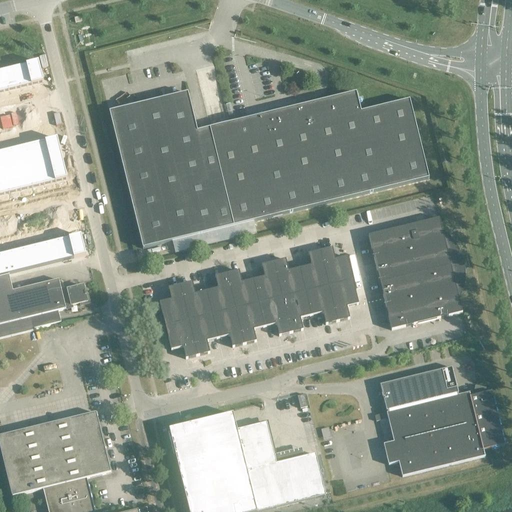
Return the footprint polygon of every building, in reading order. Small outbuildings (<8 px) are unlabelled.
[(38,62),(27,65),(32,86),(43,83),(38,62)] [(27,65),(15,68),(20,88),(32,86),(27,65)] [(15,68),(4,71),(9,91),(20,88),(15,68)] [(4,71),(0,71),(0,93),(9,91),(4,71)] [(197,132),(188,93),(109,113),(143,250),(429,180),(409,101),(361,113),(356,94),(295,108),(295,109),(290,111),(290,110),(209,129),(197,132)] [(57,139),(46,142),(51,162),(62,159),(57,139)] [(46,142),(34,145),(39,165),(51,162),(46,142)] [(34,145),(22,148),(27,168),(39,165),(34,145)] [(22,148),(11,150),(16,171),(27,168),(22,148)] [(11,150),(0,153),(0,157),(4,174),(16,171),(11,150)] [(62,159),(51,162),(56,182),(67,180),(62,159)] [(51,162),(39,165),(44,185),(56,182),(51,162)] [(39,165),(27,168),(32,188),(44,185),(39,165)] [(27,168),(16,171),(21,191),(32,188),(27,168)] [(16,171),(4,174),(9,194),(21,191),(16,171)] [(4,174),(0,174),(0,196),(9,194),(4,174)] [(444,238),(439,219),(368,237),(391,331),(462,314),(458,295),(459,292),(461,284),(461,276),(461,268),(459,260),(456,253),(451,246),(446,240),(444,238)] [(81,236),(69,239),(74,259),(86,256),(81,236)] [(69,239),(58,242),(63,262),(74,259),(69,239)] [(58,242),(46,245),(51,265),(63,262),(58,242)] [(46,245),(34,247),(39,268),(51,265),(46,245)] [(34,247),(23,250),(28,270),(39,268),(34,247)] [(332,249),(321,252),(308,255),(311,267),(289,272),(286,260),(274,263),(261,266),(264,278),(242,283),(239,272),(228,275),(215,278),(218,289),(195,295),(192,283),(168,289),(171,301),(159,304),(171,351),(183,348),(186,360),(210,354),(207,342),(229,337),(232,349),(256,343),(254,331),(276,326),(279,337),(303,331),(300,320),(323,314),(325,326),(350,320),(347,308),(359,305),(347,258),(335,261),(332,249)] [(23,250),(11,253),(16,273),(28,270),(23,250)] [(11,253),(0,255),(0,258),(4,276),(16,273),(11,253)] [(9,276),(0,277),(0,339),(34,331),(33,329),(61,323),(58,312),(66,310),(65,306),(71,304),(71,306),(81,304),(81,306),(89,304),(87,295),(86,296),(86,293),(85,293),(83,287),(68,291),(67,289),(61,290),(59,281),(13,292),(9,276)] [(387,412),(387,414),(375,417),(376,422),(388,419),(393,443),(383,445),(388,466),(398,463),(402,478),(485,458),(483,451),(504,446),(491,392),(485,394),(486,387),(475,385),(473,397),(470,398),(469,394),(458,396),(458,394),(452,368),(380,386),(386,412),(387,412)] [(304,395),(297,397),(300,409),(307,407),(304,395)] [(75,419),(72,419),(0,436),(0,450),(12,498),(43,490),(48,511),(138,511),(133,511),(94,511),(87,480),(111,474),(96,414),(91,415),(92,417),(75,420),(75,419)] [(233,415),(169,430),(188,511),(262,511),(325,497),(315,455),(305,458),(281,464),(281,462),(276,463),(266,424),(237,431),(233,415)]
